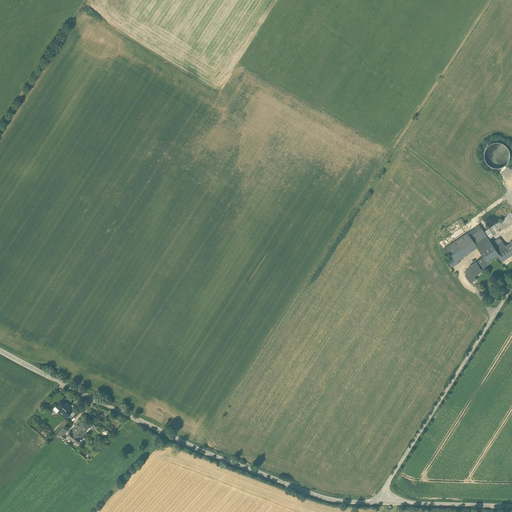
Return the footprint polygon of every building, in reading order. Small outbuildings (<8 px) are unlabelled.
[(493,142),(489,144),(486,147),(484,151),(483,156),(485,160),(487,164),(490,166),(494,167),(498,167),(502,166),(506,164),(508,161),(509,157),(509,153),(508,149),(505,145),(502,143),(497,142),(493,142)] [(479,262),(483,268),(491,263),(489,262),(497,256),(501,262),(511,254),(511,242),(507,246),(501,237),(494,242),(492,239),(511,224),(511,212),(485,230),(480,223),(446,247),(453,257),(448,261),(453,268),(460,262),(459,261),(477,249),(484,258),(479,262)] [(475,276),(484,271),(478,261),(471,266),(472,267),(465,272),(467,274),(466,275),(471,284),(478,280),(475,276)] [(59,411),(62,414),(69,407),(70,405),(63,398),(56,406),(60,409),(59,411)] [(69,407),(62,414),(65,417),(72,410),(69,407)] [(80,419),(73,428),(76,430),(75,431),(78,432),(78,433),(82,436),(89,426),(80,419)] [(98,424),(92,420),(89,424),(95,428),(98,424)] [(64,427),(57,434),(60,437),(63,434),(67,430),(64,427)] [(70,431),(67,435),(78,443),(81,439),(80,438),(82,436),(78,433),(78,432),(75,431),(76,430),(73,428),(70,431)]
